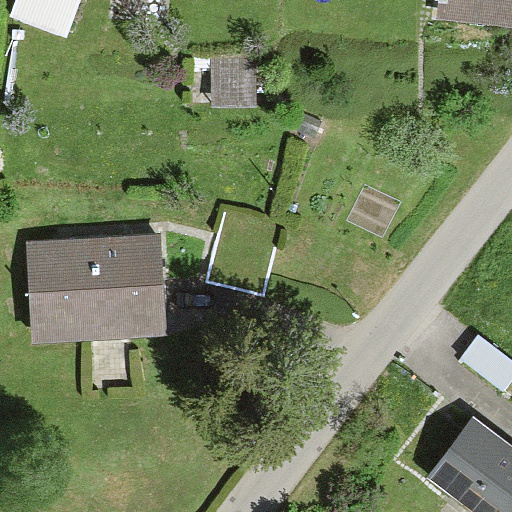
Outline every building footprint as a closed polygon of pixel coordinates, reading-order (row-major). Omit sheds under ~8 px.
[(81,0),(15,0),(9,17),(67,38),(81,0)] [(511,27),(511,0),(437,0),(435,20),(511,27)] [(208,283),(261,296),(279,224),(226,211),(208,283)] [(158,235),(25,243),(31,343),(84,340),(164,335),(158,235)] [(511,381),(511,361),(479,336),(461,360),(504,392),(511,381)] [(511,511),(511,447),(474,418),(428,477),(473,511),(511,511)]
